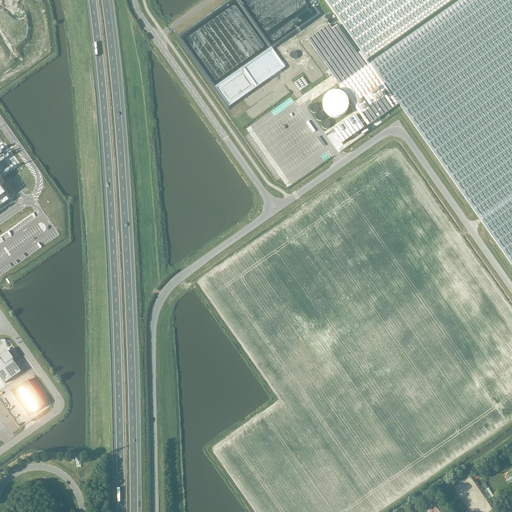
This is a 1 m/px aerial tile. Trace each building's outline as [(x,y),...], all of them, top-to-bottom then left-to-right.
[(324,0),(361,52),(357,55),(336,26),(331,29),(328,25),(307,39),(368,126),(399,104),(511,265),(511,0),(459,0),(369,63),(367,61),(453,0),(324,0)] [(290,37),(288,46),(298,48),(300,39),(290,37)] [(269,47),(211,84),(224,104),(282,67),(269,47)] [(346,105),(348,103),(338,89),(337,90),(328,90),(326,92),(325,92),(318,96),(318,107),(324,115),(336,116),(342,111),(342,109),(346,107),(346,105)] [(355,116),(334,131),(343,143),(364,128),(355,116)] [(248,124),(251,128),(258,123),(255,119),(248,124)] [(0,189),(0,206),(8,201),(0,189)] [(0,376),(5,384),(21,372),(13,360),(13,359),(7,350),(0,355),(0,376)] [(37,398),(39,397),(27,380),(11,392),(28,416),(43,406),(37,398)] [(489,488),(484,491),(489,499),(494,496),(489,488)] [(430,506),(434,511),(445,511),(438,501),(430,506)]
